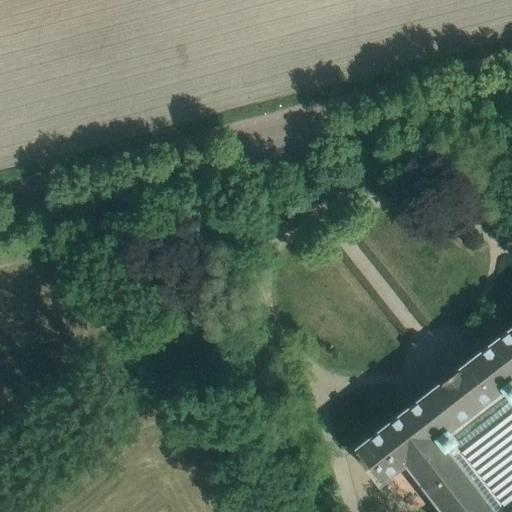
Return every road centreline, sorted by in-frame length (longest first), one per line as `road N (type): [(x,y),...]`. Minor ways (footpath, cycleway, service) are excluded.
road 1 (unclassified): [(0,229),(511,88)]
road 2 (unknown): [(348,494),(223,392),(187,347),(183,299),(204,257),(251,228),(297,224)]
